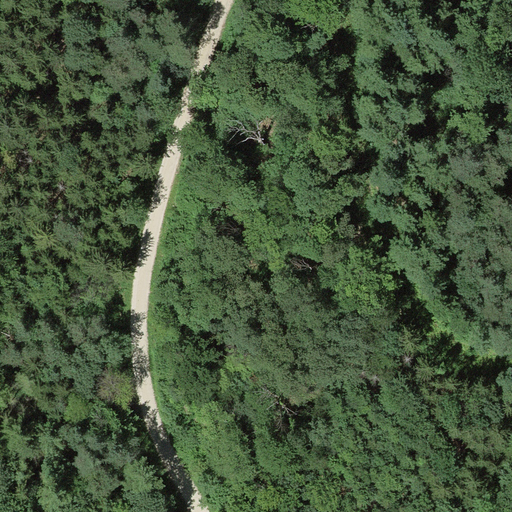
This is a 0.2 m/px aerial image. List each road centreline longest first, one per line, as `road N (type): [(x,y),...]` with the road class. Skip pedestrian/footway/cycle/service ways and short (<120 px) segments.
road 1 (track): [(225,0),(144,264),(137,322),(144,403),(198,511)]
road 2 (track): [(344,0),(368,203),(396,279),(428,329),(468,368),(511,363)]
